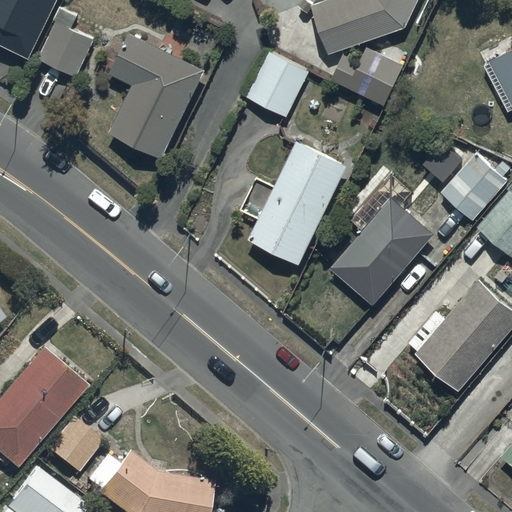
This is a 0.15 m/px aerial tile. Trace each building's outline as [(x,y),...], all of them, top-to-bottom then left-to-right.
[(0,0),(0,43),(27,57),(55,0),(0,0)] [(328,51),(405,24),(416,0),(313,0),(311,1),(328,51)] [(37,58),(77,75),(93,37),(73,28),(80,13),(59,4),(53,18),(54,19),(37,58)] [(109,131),(161,156),(203,67),(128,31),(108,71),(132,82),(109,131)] [(511,44),(488,58),(489,60),(482,64),(507,110),(511,106),(511,44)] [(384,102),(403,63),(366,45),(359,59),(343,51),(331,77),(384,102)] [(246,94),(285,114),(309,70),(269,49),(246,94)] [(248,236),(299,261),(346,163),(295,139),(248,236)] [(440,190),(472,219),(507,178),(475,150),(440,190)] [(511,256),(511,189),(509,187),(476,225),(511,256)] [(373,304),(434,231),(390,194),(328,266),(373,304)] [(415,351),(458,389),(511,326),(511,306),(478,277),(415,351)] [(40,344),(0,392),(0,451),(16,465),(86,382),(40,344)] [(47,448),(76,471),(102,437),(73,415),(47,448)] [(511,462),(511,439),(500,453),(511,462)] [(95,492),(122,511),(205,511),(212,478),(154,469),(127,448),(95,492)] [(78,511),(85,503),(36,465),(0,510),(0,511),(27,511),(78,511)]
